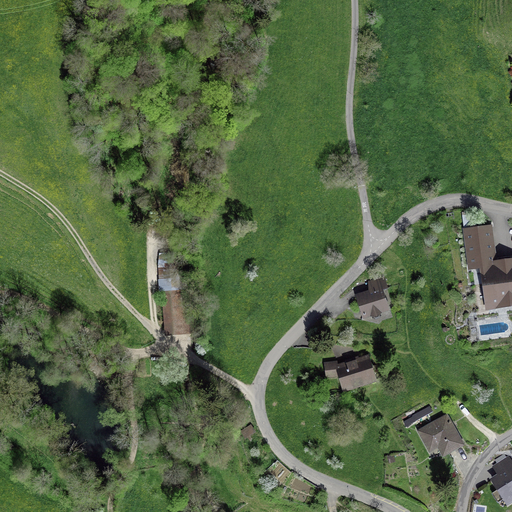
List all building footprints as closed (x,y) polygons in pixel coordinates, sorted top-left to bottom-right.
[(488,228),(464,231),(470,270),(483,268),(488,306),(511,302),(511,259),(493,262),(488,228)] [(174,258),(161,259),(166,332),(188,330),(186,290),(177,290),(174,258)] [(357,296),(364,314),(386,307),(380,288),(387,286),(384,276),(367,282),(370,292),(357,296)] [(340,373),(344,388),(374,379),(367,355),(324,367),(327,377),(340,373)] [(447,418),(420,432),(429,449),(438,444),(443,453),(461,444),(447,418)] [(501,478),(493,483),(506,506),(511,502),(511,465),(508,459),(494,467),(501,478)]
